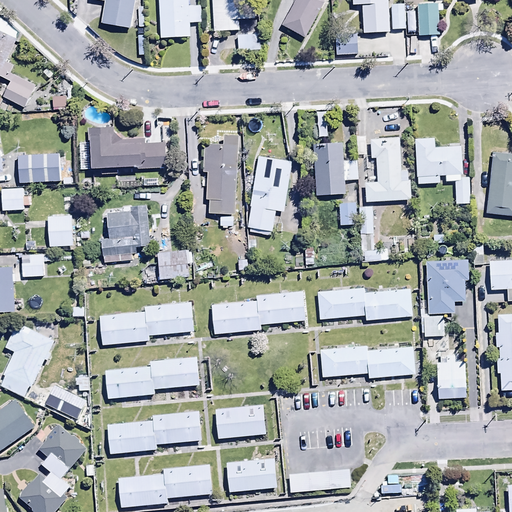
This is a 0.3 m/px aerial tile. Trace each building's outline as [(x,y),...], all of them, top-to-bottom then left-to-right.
[(135,0),(91,0),(106,3),(101,25),(129,31),(135,0)] [(159,0),(161,31),(190,29),(189,15),(201,14),(199,0),(159,0)] [(238,0),(212,0),(213,25),(239,25),(238,0)] [(325,4),(325,0),(295,0),(282,27),(304,40),(325,4)] [(389,27),(387,0),(362,0),(364,28),(389,27)] [(403,0),(391,0),(393,21),(405,20),(403,0)] [(437,0),(417,0),(418,29),(438,28),(437,0)] [(337,26),(337,47),(356,47),(357,26),(337,26)] [(261,46),(260,27),(237,27),(237,46),(261,46)] [(12,73),(3,90),(24,101),(33,84),(12,73)] [(53,109),(66,108),(66,98),(53,98),(53,109)] [(80,144),(82,170),(138,169),(138,171),(166,171),(165,145),(145,145),(145,139),(123,140),(114,129),(88,131),(89,144),(80,144)] [(232,229),(238,137),(224,136),(223,147),(205,145),(203,174),(208,175),(206,200),(210,200),(209,215),(220,216),(219,228),(232,229)] [(343,136),(313,138),(315,190),(345,189),(343,136)] [(370,141),(371,160),(376,160),(378,184),(365,184),(366,205),(411,202),(410,181),(402,182),(399,139),(370,141)] [(435,140),(416,141),(417,186),(440,185),(440,177),(446,177),(446,184),(455,183),(455,206),(469,205),(468,179),(463,180),(462,146),(449,146),(449,149),(435,150),(435,140)] [(511,154),(493,153),(486,214),(511,217),(511,154)] [(29,155),(8,155),(8,177),(30,177),(29,155)] [(292,164),(260,158),(248,229),(250,230),(249,234),(271,238),(275,212),(283,214),(292,164)] [(30,198),(23,198),(23,191),(2,191),(2,212),(24,212),(23,207),(30,207),(30,198)] [(355,196),(338,197),(339,219),(356,219),(355,196)] [(138,248),(148,247),(146,206),(131,207),(132,213),(108,215),(110,241),(103,241),(104,263),(133,262),(132,256),(138,256),(138,248)] [(388,263),(387,252),(374,252),(372,207),(359,208),(361,264),(388,263)] [(72,217),(48,218),(50,249),(73,248),(72,217)] [(484,266),(482,243),(472,243),(474,267),(484,266)] [(189,252),(158,254),(160,281),(189,279),(188,265),(193,265),(192,254),(189,254),(189,252)] [(21,257),(22,270),(0,270),(0,315),(14,315),(14,283),(25,283),(25,280),(44,280),(44,263),(50,263),(50,256),(21,257)] [(468,261),(427,262),(428,316),(453,316),(453,303),(465,303),(464,282),(469,282),(468,261)] [(508,291),(508,303),(511,303),(511,262),(490,263),(491,292),(508,291)] [(366,317),(367,322),(413,318),(411,291),(365,295),(364,290),(318,294),(320,322),(366,317)] [(304,293),(256,297),(257,303),(211,307),(214,336),(262,332),(261,326),(306,323),(304,293)] [(150,343),(150,338),(195,334),(192,304),(145,308),(146,314),(99,318),(102,348),(150,343)] [(511,392),(511,316),(497,317),(498,335),(495,335),(496,349),(499,348),(500,360),(496,361),(497,374),(500,374),(501,393),(511,392)] [(444,318),(425,318),(425,338),(444,338),(444,318)] [(3,376),(30,390),(54,342),(19,324),(6,349),(15,353),(3,376)] [(369,380),(416,375),(413,348),(368,353),(367,347),(358,348),(358,345),(336,348),(337,351),(320,352),(323,380),(368,375),(369,380)] [(441,365),(438,365),(438,401),(466,401),(466,363),(455,363),(455,357),(441,358),(441,365)] [(199,388),(197,359),(150,363),(151,369),(106,372),(108,402),(155,398),(155,392),(199,388)] [(88,380),(74,380),(74,393),(88,393),(88,380)] [(60,390),(49,413),(88,431),(87,403),(60,390)] [(0,453),(35,430),(18,404),(0,415),(0,453)] [(266,437),(263,407),(216,412),(220,442),(266,437)] [(201,444),(199,414),(153,418),(153,424),(108,427),(110,457),(157,453),(157,447),(201,444)] [(70,489),(61,480),(87,452),(60,427),(38,451),(48,460),(42,466),(51,475),(45,481),(40,476),(19,499),(32,511),(31,511),(55,511),(66,502),(62,498),(70,489)] [(277,491),(275,461),(227,466),(229,496),(277,491)] [(211,496),(209,468),(163,472),(164,477),(118,481),(121,511),(168,507),(167,500),(211,496)] [(352,489),(350,471),(290,477),(292,494),(352,489)]
